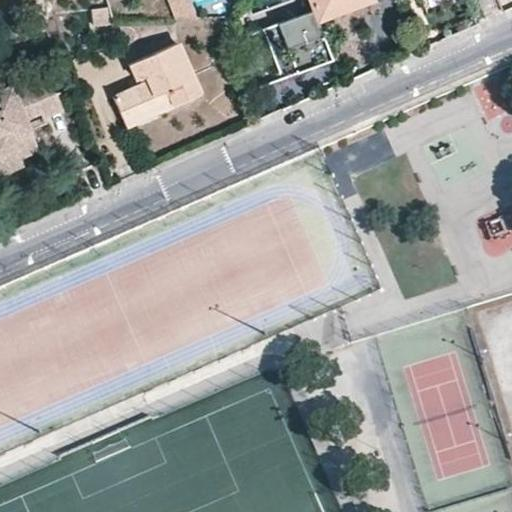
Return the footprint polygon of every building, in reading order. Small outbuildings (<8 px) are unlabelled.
[(193,19),(185,0),(163,0),(171,20),(193,19)] [(369,0),(306,0),(310,11),(315,22),(370,1),(369,0)] [(310,11),(284,21),(273,26),(295,75),(324,61),(315,22),(310,11)] [(176,44),(129,64),(136,80),(144,77),(146,82),(112,97),(121,118),(156,103),(160,112),(198,94),(176,44)] [(8,87),(0,90),(0,155),(11,151),(14,160),(34,151),(24,128),(20,130),(16,121),(37,112),(40,119),(59,111),(46,78),(10,93),(8,87)] [(494,253),(511,246),(511,212),(483,224),(494,253)] [(320,216),(272,232),(287,274),(334,258),(320,216)] [(288,282),(295,299),(367,271),(360,254),(288,282)] [(415,511),(511,511),(511,306),(365,351),(415,511)]
